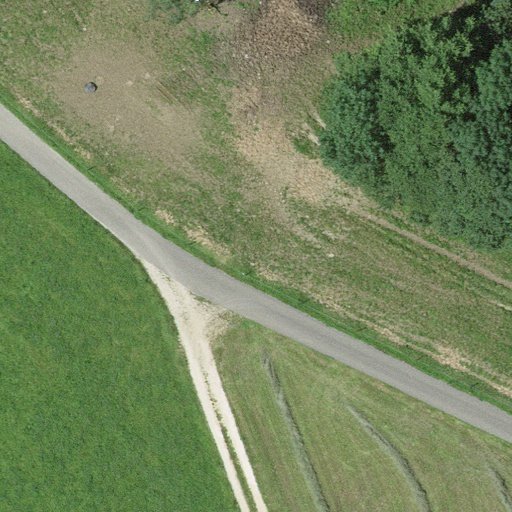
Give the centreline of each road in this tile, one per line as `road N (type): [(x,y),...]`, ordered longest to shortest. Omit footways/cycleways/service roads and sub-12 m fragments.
road 1 (track): [(511,419),(171,266),(0,118)]
road 2 (track): [(252,511),(171,266)]
